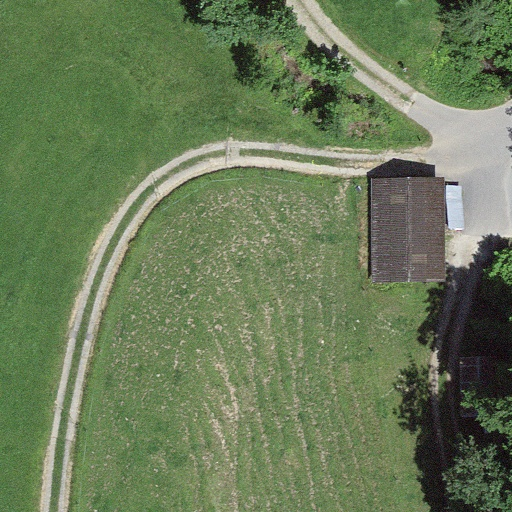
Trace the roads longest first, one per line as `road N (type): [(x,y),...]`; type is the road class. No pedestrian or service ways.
road 1 (track): [(62,511),(83,299),(143,184),(210,151),(328,145)]
road 2 (track): [(482,156),(328,145),(306,0)]
